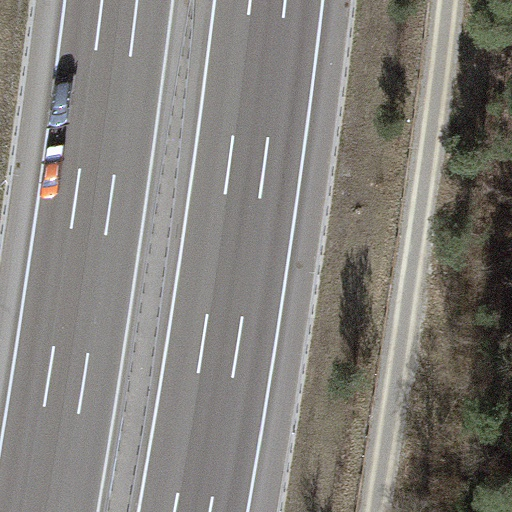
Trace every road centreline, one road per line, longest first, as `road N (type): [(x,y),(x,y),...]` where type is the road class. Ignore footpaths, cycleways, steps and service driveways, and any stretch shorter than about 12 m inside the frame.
road 1 (motorway): [(194,511),(270,0)]
road 2 (track): [(451,0),(376,511)]
road 3 (motorway): [(120,0),(45,511)]
